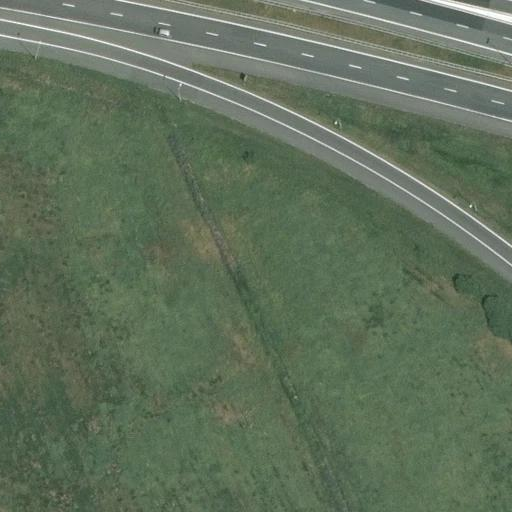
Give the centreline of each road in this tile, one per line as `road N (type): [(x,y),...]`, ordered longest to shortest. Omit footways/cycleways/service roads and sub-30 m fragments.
road 1 (motorway): [(0,27),(129,60),(224,96),(427,202),(511,263)]
road 2 (motorway): [(31,0),(511,108)]
road 3 (motorway): [(511,41),(354,0)]
